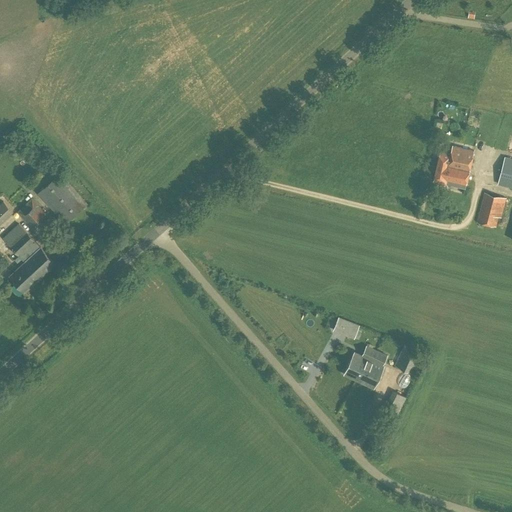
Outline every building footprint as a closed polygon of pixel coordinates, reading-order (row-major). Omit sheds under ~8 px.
[(440,151),(435,172),(447,175),(449,165),(450,163),(470,167),(473,151),(452,146),(450,154),(440,151)] [(498,184),(511,187),(511,158),(504,156),(498,184)] [(447,175),(435,172),(433,181),(465,188),(470,167),(450,163),(449,165),(447,175)] [(60,172),(37,193),(65,224),(88,204),(60,172)] [(484,192),(476,222),(496,227),(498,217),(501,217),(506,198),(484,192)] [(16,212),(31,227),(46,213),(32,198),(16,212)] [(0,204),(0,223),(13,211),(3,201),(0,204)] [(14,259),(17,262),(21,258),(25,262),(10,275),(24,291),(55,263),(19,223),(3,237),(19,255),(14,259)] [(354,337),(359,325),(338,317),(333,329),(354,337)] [(382,365),(387,355),(366,345),(361,355),(355,352),(344,373),(373,387),(384,366),(382,365)] [(395,364),(413,373),(422,354),(404,345),(395,364)] [(390,408),(398,412),(400,408),(392,404),(390,408)]
